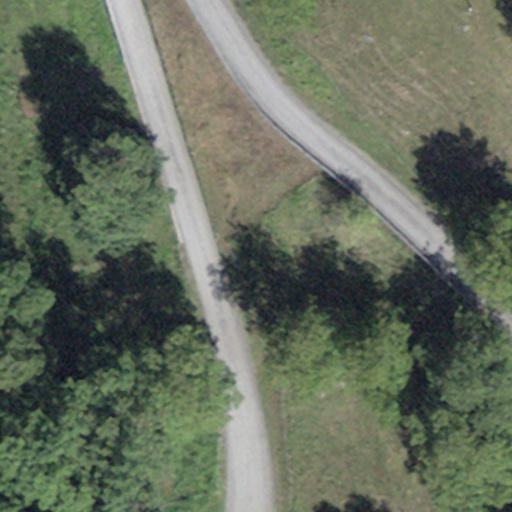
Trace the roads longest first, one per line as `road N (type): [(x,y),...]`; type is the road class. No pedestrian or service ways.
road 1 (unclassified): [(122,0),(223,329),(244,432),(247,511)]
road 2 (unclassified): [(511,327),(275,104),(205,0)]
